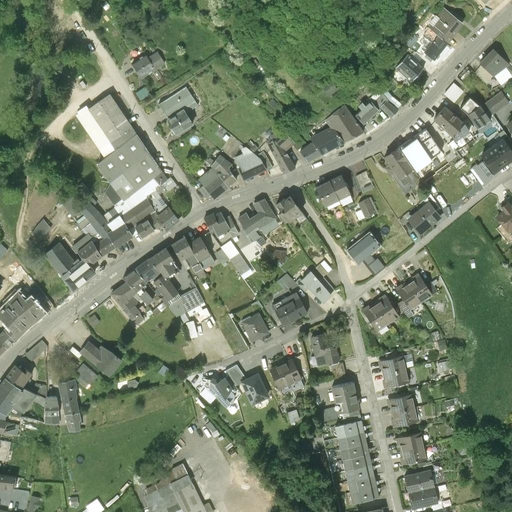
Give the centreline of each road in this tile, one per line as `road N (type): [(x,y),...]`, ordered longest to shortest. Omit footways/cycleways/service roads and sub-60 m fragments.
road 1 (residential): [(287,182),(384,136),(511,8)]
road 2 (residential): [(0,369),(78,299),(203,211)]
road 3 (residential): [(203,211),(76,15)]
road 4 (residential): [(349,304),(397,511)]
road 5 (residential): [(349,304),(511,171)]
road 6 (residential): [(287,182),(335,252),(349,304)]
